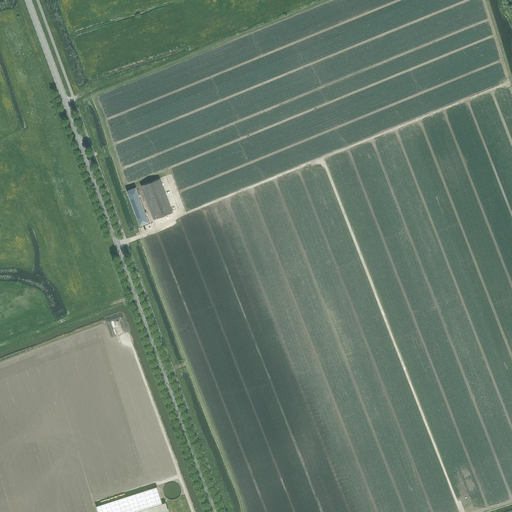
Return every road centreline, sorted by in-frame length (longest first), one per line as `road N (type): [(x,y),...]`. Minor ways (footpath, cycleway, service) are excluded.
road 1 (tertiary): [(214,511),(28,0)]
road 2 (track): [(192,511),(125,337)]
road 3 (track): [(208,44),(73,98)]
road 4 (track): [(136,295),(0,343)]
